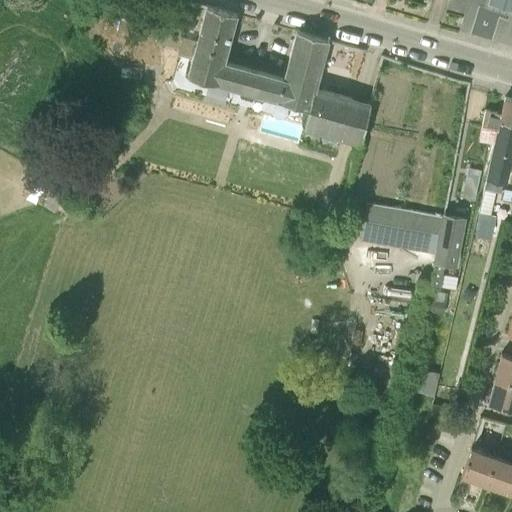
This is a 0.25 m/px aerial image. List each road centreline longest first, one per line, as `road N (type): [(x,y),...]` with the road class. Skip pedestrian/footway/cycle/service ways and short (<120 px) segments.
road 1 (residential): [(436,511),(511,260)]
road 2 (tertiary): [(511,71),(267,0)]
